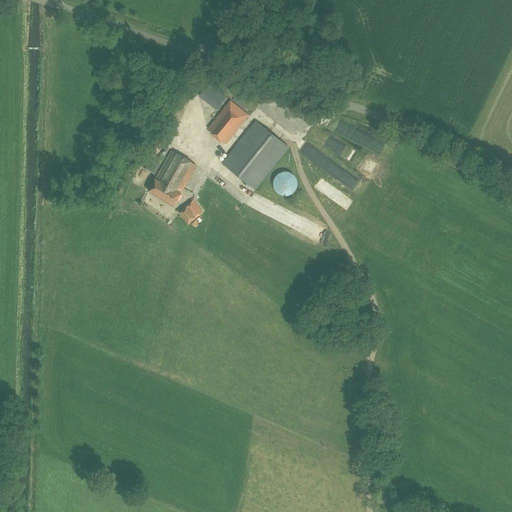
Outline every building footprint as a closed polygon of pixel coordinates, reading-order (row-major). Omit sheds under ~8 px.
[(220,109),(229,98),(214,86),(205,97),(220,109)] [(184,109),(191,95),(179,89),(172,104),(171,103),(161,126),(174,132),(185,110),(184,109)] [(226,143),(248,115),(231,101),(208,129),(212,132),(212,131),(223,140),(223,141),(226,143)] [(339,118),(334,123),(340,129),(345,125),(339,118)] [(256,121),(223,163),(254,191),(289,147),(256,121)] [(157,159),(168,138),(159,132),(147,153),(157,159)] [(174,205),(197,165),(172,151),(157,180),(156,179),(149,191),(174,205)] [(155,161),(148,157),(144,155),(135,172),(141,176),(145,168),(156,173),(160,164),(155,161)] [(282,196),(303,192),(299,172),(278,176),(282,196)] [(188,225),(204,212),(194,200),(179,212),(188,225)]
